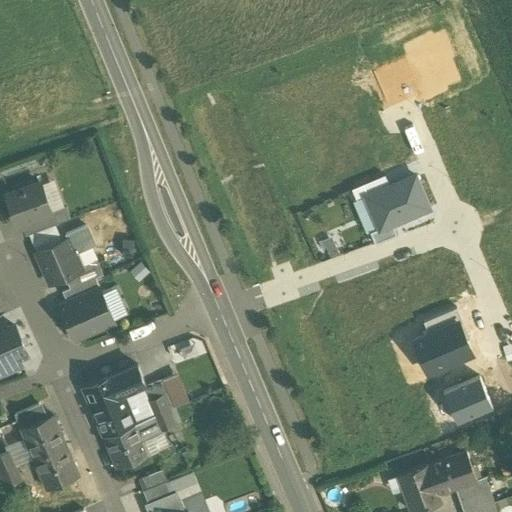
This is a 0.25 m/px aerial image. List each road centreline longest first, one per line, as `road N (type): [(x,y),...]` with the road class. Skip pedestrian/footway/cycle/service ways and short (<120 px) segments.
road 1 (secondary): [(221,317),(170,213),(91,0)]
road 2 (residential): [(459,233),(221,317)]
road 3 (secondary): [(304,511),(221,317)]
road 4 (residential): [(221,317),(57,371)]
road 5 (residential): [(112,511),(57,371)]
road 6 (residential): [(406,112),(459,233)]
road 7 (residential): [(57,371),(11,258)]
